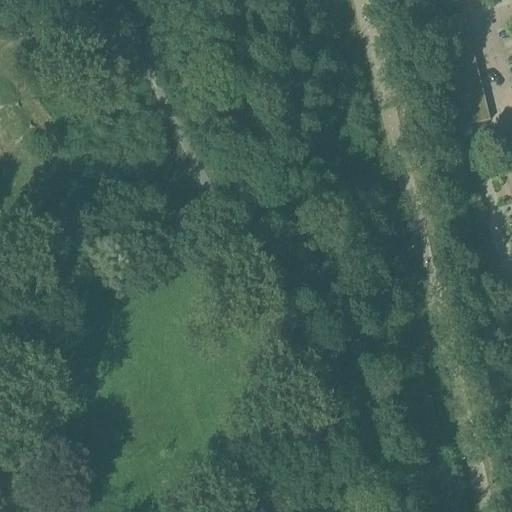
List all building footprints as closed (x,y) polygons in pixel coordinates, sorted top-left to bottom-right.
[(441,21),(444,34),(468,28),(465,15),(441,21)] [(444,34),(447,45),(470,39),(468,28),(444,34)] [(473,51),(470,39),(447,45),(449,56),(473,51)] [(476,63),(473,51),(449,56),(452,69),(476,63)] [(479,75),(476,63),(452,69),(455,81),(479,75)] [(482,86),(479,75),(455,81),(458,92),(482,86)] [(485,98),(482,86),(458,92),(461,103),(485,98)] [(487,109),(485,98),(461,103),(464,115),(487,109)] [(490,121),(487,109),(464,115),(467,127),(490,121)] [(511,127),(499,130),(505,153),(511,151),(511,127)] [(511,177),(511,151),(505,153),(503,154),(509,178),(511,177)]
